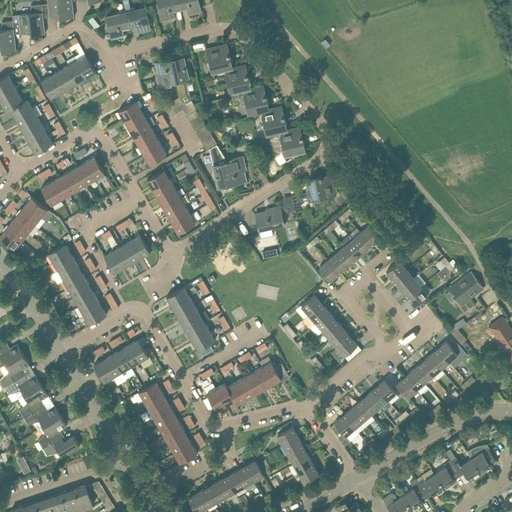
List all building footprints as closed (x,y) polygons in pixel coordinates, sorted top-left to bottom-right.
[(47,0),(50,16),(60,15),(60,18),(74,16),(72,0),(47,0)] [(124,0),(127,12),(126,12),(129,25),(136,24),(138,32),(151,29),(146,6),(134,9),(133,6),(130,7),(128,0),(124,0)] [(157,0),(162,20),(175,17),(173,9),(180,7),(178,0),(157,0)] [(178,0),(180,7),(187,6),(189,14),(202,11),(199,0),(178,0)] [(13,20),(15,33),(31,32),(31,34),(45,33),(42,3),(31,5),(31,12),(13,15),(13,20)] [(129,25),(126,12),(119,14),(119,13),(106,16),(112,38),(124,35),(122,27),(129,25)] [(0,48),(2,48),(2,51),(16,50),(15,33),(13,20),(2,21),(3,29),(0,29),(0,48)] [(76,36),(70,39),(73,44),(79,41),(76,36)] [(63,43),(58,46),(61,52),(66,49),(63,43)] [(225,69),(233,67),(230,55),(231,55),(230,53),(229,53),(227,43),(207,48),(212,71),(222,68),(223,70),(225,70),(225,69)] [(58,47),(52,50),(55,55),(61,52),(58,47)] [(46,54),(40,57),(43,62),(49,59),(46,54)] [(86,54),(77,59),(87,77),(96,72),(86,54)] [(184,102),(190,99),(186,93),(183,80),(190,79),(184,56),(171,59),(177,82),(180,96),(184,102)] [(40,57),(35,60),(38,65),(43,62),(40,57)] [(49,59),(43,62),(46,66),(55,61),(52,57),(49,59)] [(77,59),(68,64),(78,82),(87,77),(77,59)] [(177,82),(171,59),(156,62),(162,87),(172,85),(171,83),(177,82)] [(68,64),(59,70),(69,87),(78,82),(68,64)] [(244,91),(251,88),(248,76),(249,76),(248,74),(245,64),(233,67),(225,70),(230,91),(240,89),(241,91),(244,91)] [(29,67),(24,70),(27,75),(32,72),(29,67)] [(59,70),(50,75),(60,92),(69,87),(59,70)] [(32,72),(27,75),(30,80),(35,78),(32,72)] [(0,90),(14,83),(8,74),(0,78),(0,90)] [(60,92),(50,75),(41,80),(52,98),(60,92)] [(19,92),(14,83),(0,90),(0,99),(1,102),(19,92)] [(39,85),(34,88),(37,93),(42,90),(39,85)] [(259,112),(262,111),(269,109),(266,97),(267,97),(267,94),(266,94),(264,85),(251,88),(244,91),(249,112),(258,110),(259,112)] [(42,90),(37,93),(40,98),(45,96),(42,90)] [(24,100),(19,92),(1,102),(6,111),(24,100)] [(152,95),(147,98),(150,104),(155,101),(152,95)] [(177,112),(183,108),(184,102),(180,96),(170,102),(177,112)] [(33,107),(28,98),(11,109),(15,117),(33,107)] [(183,108),(187,115),(197,109),(191,99),(190,99),(184,102),(183,108)] [(118,110),(124,119),(141,109),(136,100),(118,110)] [(155,101),(150,104),(153,109),(159,106),(155,101)] [(44,105),(47,111),(52,108),(49,102),(44,105)] [(164,105),(171,116),(177,112),(170,102),(164,105)] [(283,132),(287,131),(287,130),(285,118),(285,117),(285,115),(284,115),(282,106),(269,109),(262,111),(267,133),(277,131),(277,133),(280,132),(283,132)] [(38,116),(33,107),(15,117),(20,126),(38,116)] [(52,108),(47,111),(50,116),(55,113),(52,108)] [(124,119),(129,128),(146,118),(141,109),(124,119)] [(187,115),(190,121),(200,114),(197,109),(187,115)] [(162,113),(157,116),(160,122),(166,119),(162,113)] [(190,121),(193,126),(203,120),(200,114),(190,121)] [(43,125),(38,116),(20,126),(26,135),(43,125)] [(129,128),(134,137),(152,127),(146,118),(129,128)] [(166,119),(160,122),(164,127),(169,124),(166,119)] [(54,123),(57,129),(62,126),(59,120),(54,123)] [(193,126),(196,131),(206,125),(203,120),(193,126)] [(48,134),(43,125),(26,135),(31,144),(48,134)] [(196,131),(199,136),(209,130),(206,125),(196,131)] [(62,126),(57,129),(60,134),(65,131),(62,126)] [(134,137),(139,146),(157,136),(152,127),(134,137)] [(287,131),(283,132),(280,132),(285,153),(292,151),(293,156),(296,155),(295,153),(306,150),(303,138),(304,138),(303,136),(302,136),(300,127),(287,130),(287,131)] [(199,136),(202,142),(213,136),(209,130),(199,136)] [(173,131),(167,134),(170,139),(176,136),(173,131)] [(53,143),(48,134),(31,144),(36,153),(53,143)] [(139,146),(144,155),(162,145),(157,136),(139,146)] [(176,136),(170,139),(174,145),(179,142),(176,136)] [(202,142),(207,150),(217,144),(213,136),(202,142)] [(162,145),(144,155),(150,164),(167,154),(162,145)] [(85,147),(80,150),(83,155),(88,152),(85,147)] [(95,155),(86,161),(97,178),(106,173),(95,155)] [(231,161),(226,162),(231,184),(246,180),(243,167),(245,167),(243,156),(231,159),(231,161)] [(68,157),(62,160),(65,165),(70,162),(68,157)] [(189,159),(184,163),(187,168),(193,165),(189,159)] [(65,165),(62,160),(57,163),(59,168),(65,165)] [(86,161),(77,166),(88,183),(97,178),(86,161)] [(231,184),(226,162),(213,165),(218,187),(231,184)] [(193,165),(187,168),(190,174),(196,171),(193,165)] [(77,166),(68,171),(79,189),(88,183),(77,166)] [(50,167),(44,170),(47,176),(53,172),(50,167)] [(147,179),(152,188),(170,178),(165,169),(147,179)] [(47,176),(44,170),(39,173),(42,179),(47,176)] [(68,171),(60,176),(70,194),(79,189),(68,171)] [(309,187),(306,188),(308,195),(314,194),(315,200),(336,195),(331,174),(322,176),(322,175),(313,177),(314,178),(308,179),(309,187)] [(60,176),(51,181),(61,199),(67,196),(69,198),(71,197),(70,194),(60,176)] [(199,177),(194,180),(197,186),(202,183),(199,177)] [(152,188),(157,197),(175,187),(170,178),(152,188)] [(61,199),(51,181),(42,187),(52,204),(61,199)] [(206,181),(202,183),(205,187),(208,192),(211,190),(206,181)] [(18,192),(23,196),(27,191),(22,187),(18,192)] [(157,197),(163,206),(180,196),(175,187),(157,197)] [(299,193),(292,195),(295,208),(302,206),(299,193)] [(205,198),(208,203),(213,200),(210,195),(205,198)] [(295,208),(292,195),(285,197),(286,204),(270,208),(270,209),(256,213),(260,229),(284,223),(282,214),(285,213),(295,209),(295,208)] [(32,196),(26,204),(42,216),(48,208),(32,196)] [(163,206),(168,215),(185,205),(180,196),(163,206)] [(13,199),(9,204),(14,207),(18,202),(13,199)] [(68,202),(75,213),(81,210),(74,199),(68,202)] [(213,200),(208,203),(211,209),(216,206),(213,200)] [(14,207),(9,204),(5,209),(10,212),(14,207)] [(26,204),(19,212),(35,225),(42,216),(26,204)] [(168,215),(173,224),(191,214),(185,205),(168,215)] [(352,206),(346,211),(349,214),(355,209),(352,206)] [(19,212),(13,220),(28,233),(35,225),(19,212)] [(191,214),(173,224),(178,233),(196,222),(191,214)] [(131,217),(122,222),(125,227),(134,222),(131,217)] [(13,220),(6,228),(22,241),(28,233),(13,220)] [(334,221),(329,225),(332,229),(338,224),(334,221)] [(125,227),(122,222),(116,225),(119,230),(125,227)] [(369,224),(361,231),(372,244),(381,237),(369,224)] [(332,229),(329,225),(322,231),(325,235),(332,229)] [(22,241),(6,228),(0,235),(0,236),(15,249),(22,241)] [(110,229),(104,233),(107,238),(113,234),(110,229)] [(361,231),(353,238),(364,251),(372,244),(361,231)] [(107,238),(104,233),(99,236),(102,241),(107,238)] [(141,234),(132,239),(142,257),(151,251),(141,234)] [(353,238),(344,245),(356,258),(364,251),(353,238)] [(75,242),(78,247),(83,244),(80,239),(75,242)] [(132,239),(123,244),(133,262),(142,257),(132,239)] [(315,244),(312,240),(301,250),(304,253),(315,244)] [(427,243),(432,248),(435,245),(431,240),(427,243)] [(48,252),(53,261),(71,251),(66,242),(48,252)] [(83,244),(78,247),(82,254),(87,251),(83,244)] [(123,244),(114,250),(124,267),(133,262),(123,244)] [(344,245),(336,252),(347,266),(356,258),(344,245)] [(435,245),(432,248),(436,254),(440,251),(435,245)] [(124,267),(114,250),(105,255),(115,272),(124,267)] [(53,261),(58,270),(76,260),(71,251),(53,261)] [(336,252),(328,260),(339,273),(347,266),(336,252)] [(441,259),(446,265),(449,262),(445,256),(441,259)] [(85,259),(88,265),(93,262),(90,257),(85,259)] [(58,270),(64,279),(81,269),(76,260),(58,270)] [(339,273),(328,260),(319,267),(331,280),(339,273)] [(387,271),(394,280),(407,268),(400,260),(387,271)] [(93,262),(88,265),(92,272),(97,269),(93,262)] [(449,262),(446,265),(450,271),(454,267),(449,262)] [(394,280),(401,288),(414,277),(407,268),(394,280)] [(64,279),(69,288),(86,278),(81,269),(64,279)] [(450,288),(461,304),(484,288),(471,271),(459,281),(450,288)] [(401,288),(408,297),(421,285),(426,282),(419,273),(414,277),(401,288)] [(95,277),(98,283),(104,280),(100,274),(95,277)] [(69,288),(74,297),(91,287),(86,278),(69,288)] [(49,287),(44,279),(40,281),(45,289),(49,287)] [(198,282),(201,288),(207,285),(203,279),(198,282)] [(104,280),(98,283),(102,290),(108,287),(104,280)] [(207,285),(201,288),(205,293),(210,290),(207,285)] [(421,285),(408,297),(415,305),(428,294),(421,285)] [(167,296),(172,305),(189,295),(184,286),(167,296)] [(74,297),(79,306),(97,296),(91,287),(74,297)] [(106,295),(110,302),(115,299),(111,292),(106,295)] [(302,305),(309,313),(322,302),(315,294),(302,305)] [(172,305),(177,314),(194,303),(189,295),(172,305)] [(79,306),(84,315),(102,305),(97,296),(79,306)] [(214,297),(209,300),(212,306),(217,302),(214,297)] [(115,299),(110,302),(114,310),(119,307),(115,299)] [(217,302),(212,306),(215,311),(220,308),(217,302)] [(309,313),(316,322),(329,310),(322,302),(309,313)] [(177,314),(182,322),(200,312),(194,303),(177,314)] [(102,305),(84,315),(87,320),(85,322),(86,325),(89,323),(89,324),(107,314),(102,305)] [(316,322),(323,330),(336,319),(329,310),(316,322)] [(182,322),(187,331),(205,321),(200,312),(182,322)] [(224,315),(219,318),(222,323),(227,320),(224,315)] [(511,329),(503,316),(490,325),(511,357),(511,329)] [(323,330),(330,338),(343,327),(336,319),(323,330)] [(227,320),(222,323),(225,329),(230,326),(227,320)] [(187,331),(192,340),(210,330),(205,321),(187,331)] [(457,321),(449,327),(453,332),(458,328),(461,326),(457,321)] [(285,325),(289,331),(293,328),(289,322),(285,325)] [(330,338),(337,347),(350,335),(343,327),(330,338)] [(128,331),(131,336),(136,333),(133,328),(128,331)] [(293,328),(289,331),(294,336),(297,333),(293,328)] [(458,328),(453,332),(461,341),(466,337),(458,328)] [(210,330),(192,340),(198,349),(195,350),(200,357),(214,349),(209,342),(215,339),(210,330)] [(121,335),(115,338),(118,343),(124,340),(121,335)] [(350,335),(337,347),(344,355),(357,344),(358,344),(350,335)] [(118,343),(115,338),(110,341),(113,346),(118,343)] [(139,338),(130,343),(140,361),(149,356),(139,338)] [(299,342),(303,348),(307,344),(303,339),(299,342)] [(447,340),(438,348),(449,361),(454,366),(468,354),(458,342),(453,347),(447,340)] [(265,341),(256,346),(259,352),(268,347),(265,341)] [(0,359),(3,359),(6,364),(24,354),(17,343),(9,349),(5,343),(0,346),(0,359)] [(130,343),(121,348),(131,366),(140,361),(130,343)] [(307,344),(303,348),(308,353),(312,350),(307,344)] [(357,344),(344,355),(348,360),(361,349),(357,344)] [(103,345),(97,348),(100,354),(106,350),(103,345)] [(100,354),(97,348),(92,351),(95,357),(100,354)] [(121,348),(112,354),(122,371),(131,366),(121,348)] [(438,348),(430,355),(441,367),(449,361),(438,348)] [(250,350),(244,354),(247,359),(253,356),(250,350)] [(0,379),(0,383),(2,388),(5,386),(25,374),(21,369),(30,364),(24,354),(6,364),(9,369),(1,379),(0,379)] [(112,354),(103,359),(113,376),(122,371),(112,354)] [(244,354),(239,357),(242,362),(247,359),(244,354)] [(430,355),(422,362),(433,375),(433,374),(438,379),(445,372),(441,368),(441,367),(430,355)] [(312,359),(316,364),(320,361),(315,356),(312,359)] [(113,376),(103,359),(94,364),(104,381),(113,376)] [(488,359),(482,364),(493,377),(500,372),(488,359)] [(271,360),(262,365),(273,383),(281,378),(283,380),(290,376),(281,361),(274,365),(271,360)] [(232,361),(226,364),(229,369),(235,366),(232,361)] [(320,361),(316,364),(321,370),(325,367),(320,361)] [(422,362),(414,369),(425,382),(433,375),(422,362)] [(226,364),(221,367),(224,372),(229,369),(226,364)] [(262,365),(253,370),(264,388),(273,383),(262,365)] [(212,367),(206,370),(209,375),(215,372),(212,367)] [(414,369),(405,376),(416,389),(417,389),(421,393),(429,387),(425,382),(414,369)] [(253,370),(244,375),(255,394),(264,388),(253,370)] [(19,398),(25,395),(42,384),(36,374),(28,379),(25,374),(5,386),(10,393),(15,391),(19,398)] [(244,375),(235,381),(246,399),(255,394),(244,375)] [(405,376),(397,383),(408,396),(416,389),(405,376)] [(164,381),(167,387),(172,384),(169,378),(164,381)] [(385,379),(377,386),(388,399),(396,392),(385,379)] [(470,384),(467,380),(461,385),(464,389),(470,384)] [(139,391),(144,400),(161,389),(156,381),(139,391)] [(235,381),(227,385),(235,400),(237,404),(246,399),(235,381)] [(226,405),(216,387),(213,382),(204,387),(207,392),(209,396),(215,406),(217,410),(226,405)] [(225,382),(216,387),(226,405),(235,400),(227,385),(225,382)] [(20,409),(24,417),(43,405),(40,400),(49,395),(42,384),(25,395),(19,398),(24,405),(20,409)] [(172,384),(167,387),(170,392),(175,390),(172,384)] [(377,386),(368,393),(380,406),(388,399),(377,386)] [(144,400),(149,409),(167,398),(161,389),(144,400)] [(368,393),(360,400),(371,413),(380,406),(368,393)] [(454,398),(450,394),(445,399),(448,403),(454,398)] [(174,399),(177,404),(182,401),(179,396),(174,399)] [(209,396),(203,400),(209,409),(215,406),(209,396)] [(149,409),(154,417),(172,407),(167,398),(149,409)] [(360,400),(352,407),(363,421),(371,413),(360,400)] [(182,401),(177,404),(180,410),(185,407),(182,401)] [(38,429),(44,426),(61,415),(55,405),(46,410),(43,405),(24,417),(28,424),(34,422),(38,429)] [(154,417),(159,426),(177,416),(172,407),(154,417)] [(352,407),(343,414),(355,428),(363,421),(352,407)] [(437,413),(433,409),(428,413),(431,417),(437,413)] [(184,416),(187,422),(192,419),(189,414),(184,416)] [(355,428),(343,414),(335,422),(346,435),(355,428)] [(404,418),(400,414),(395,419),(398,423),(404,418)] [(38,440),(43,447),(62,436),(59,430),(67,425),(61,415),(44,426),(47,431),(38,440)] [(159,426),(164,435),(182,425),(177,416),(159,426)] [(192,419),(187,422),(190,428),(196,425),(192,419)] [(164,435),(170,444),(187,434),(182,425),(164,435)] [(278,434),(283,444),(298,436),(293,426),(278,434)] [(387,432),(384,428),(379,433),(382,437),(387,432)] [(497,428),(491,432),(496,439),(502,435),(497,428)] [(194,434),(197,440),(203,437),(199,431),(194,434)] [(170,444),(175,453),(192,443),(187,434),(170,444)] [(62,436),(43,447),(47,455),(59,451),(62,457),(80,446),(73,436),(65,441),(62,436)] [(283,444),(288,454),(304,445),(298,436),(283,444)] [(203,437),(197,440),(201,445),(206,442),(203,437)] [(371,446),(368,442),(362,447),(366,451),(371,446)] [(192,443),(175,453),(180,462),(197,452),(192,443)] [(467,450),(472,457),(482,472),(493,465),(489,460),(494,457),(496,460),(485,443),(483,443),(480,444),(478,444),(475,445),(473,446),(471,447),(469,448),(467,450)] [(288,454),(294,463),(309,455),(304,445),(288,454)] [(451,450),(447,453),(451,459),(455,456),(451,450)] [(294,463),(299,473),(314,464),(309,455),(294,463)] [(456,457),(451,460),(464,481),(469,478),(470,479),(482,472),(472,457),(461,464),(456,457)] [(266,458),(261,461),(265,467),(269,464),(266,458)] [(256,459),(246,465),(255,480),(264,475),(256,459)] [(436,473),(445,488),(456,480),(461,477),(451,460),(445,464),(446,466),(436,473)] [(269,464),(265,467),(268,473),(273,471),(269,464)] [(314,464),(299,473),(305,482),(320,474),(314,464)] [(26,473),(32,471),(29,465),(23,468),(26,473)] [(246,465),(236,470),(245,485),(255,480),(246,465)] [(236,470),(227,475),(235,491),(245,485),(236,470)] [(424,478),(418,482),(429,498),(434,495),(445,488),(436,473),(425,480),(424,478)] [(227,475),(217,481),(226,496),(235,491),(227,475)] [(410,481),(413,485),(418,482),(416,477),(410,481)] [(96,489),(105,503),(110,499),(99,480),(87,485),(86,484),(74,488),(81,508),(93,504),(89,491),(96,489)] [(217,481),(208,486),(216,501),(226,496),(217,481)] [(414,487),(403,494),(413,509),(424,502),(429,498),(418,482),(413,485),(414,487)] [(208,486),(198,491),(207,507),(216,501),(208,486)] [(61,493),(67,511),(68,511),(81,508),(74,488),(61,493)] [(197,511),(207,507),(198,491),(189,497),(197,511)] [(408,511),(413,509),(403,494),(398,498),(394,492),(391,492),(382,498),(390,511),(397,511),(399,511),(408,511)] [(53,511),(67,511),(61,493),(49,497),(53,511)] [(255,496),(260,505),(266,501),(264,497),(261,493),(255,496)] [(511,511),(511,494),(505,499),(508,504),(503,508),(505,511),(511,511)] [(39,511),(53,511),(49,497),(36,501),(39,511)] [(117,510),(110,499),(105,503),(110,511),(119,511),(118,509),(117,510)] [(351,504),(348,499),(336,507),(339,511),(362,511),(363,511),(356,501),(351,504)] [(25,511),(39,511),(36,501),(23,506),(25,511)]
